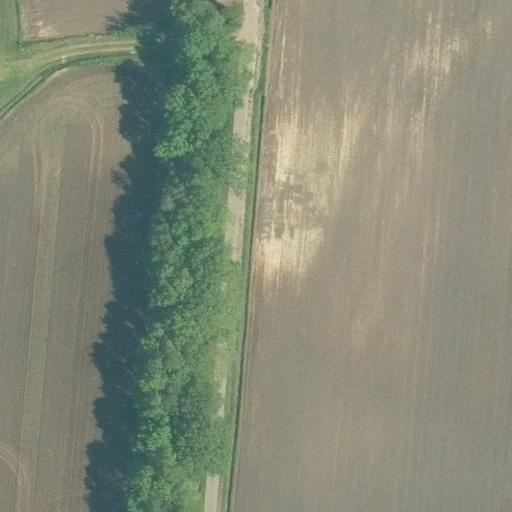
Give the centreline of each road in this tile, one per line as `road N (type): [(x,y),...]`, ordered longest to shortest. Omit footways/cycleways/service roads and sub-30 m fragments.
road 1 (unclassified): [(205,511),(246,0)]
road 2 (track): [(243,38),(60,49),(0,73)]
